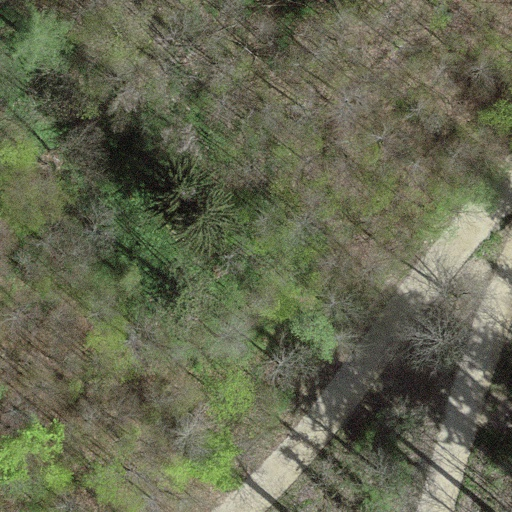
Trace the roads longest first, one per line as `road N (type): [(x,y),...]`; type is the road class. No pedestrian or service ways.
road 1 (track): [(236,511),(511,195)]
road 2 (track): [(437,511),(511,254)]
